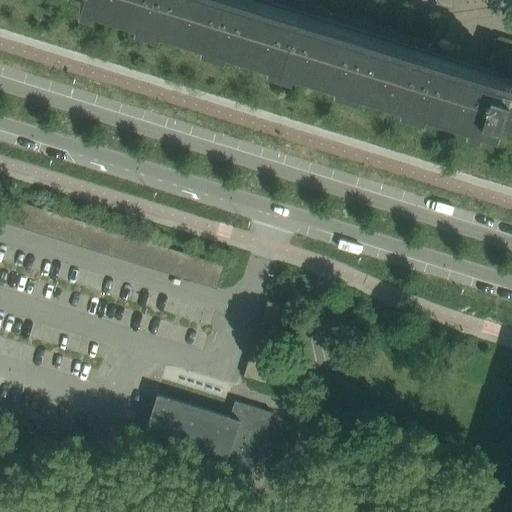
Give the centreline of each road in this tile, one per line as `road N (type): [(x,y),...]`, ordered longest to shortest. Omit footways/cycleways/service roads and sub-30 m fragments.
road 1 (tertiary): [(511,242),(0,82)]
road 2 (tertiary): [(0,123),(282,211)]
road 3 (tertiary): [(282,211),(511,283)]
road 4 (residential): [(142,352),(230,379),(264,270)]
